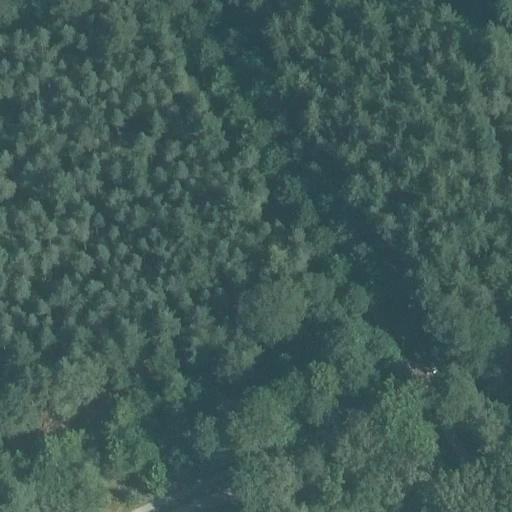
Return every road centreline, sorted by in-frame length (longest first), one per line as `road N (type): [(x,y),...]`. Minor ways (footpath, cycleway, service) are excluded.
road 1 (track): [(185,511),(511,367)]
road 2 (unclassified): [(494,511),(420,389)]
